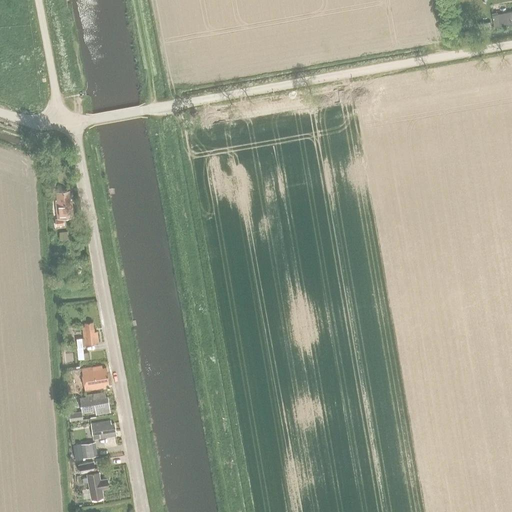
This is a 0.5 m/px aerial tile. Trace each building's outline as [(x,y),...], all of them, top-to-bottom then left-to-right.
[(495,27),(511,23),(511,11),(493,15),(495,27)] [(57,219),(55,219),(56,226),(64,225),(63,219),(73,218),(72,201),(70,201),(69,192),(57,193),(58,202),(56,202),(57,219)] [(85,324),(85,328),(83,328),(85,346),(99,344),(98,332),(94,332),(93,323),(85,324)] [(84,353),(83,344),(77,345),(79,361),(89,359),(88,353),(84,353)] [(103,367),(70,372),(71,378),(83,376),(85,391),(106,388),(106,386),(110,385),(107,369),(103,370),(103,367)] [(70,414),(71,422),(83,420),(82,414),(96,412),(97,416),(111,414),(110,405),(110,403),(110,401),(109,400),(109,399),(94,401),(94,397),(80,399),(82,413),(70,414)] [(93,440),(117,436),(115,424),(111,425),(111,422),(91,425),(93,440)] [(81,444),(83,458),(97,456),(96,451),(95,442),(81,444)] [(72,445),(75,460),(82,459),(80,444),(72,445)] [(79,472),(95,469),(94,466),(93,461),(78,463),(79,472)] [(92,500),(104,498),(102,490),(109,489),(107,480),(101,481),(99,473),(87,475),(92,500)]
